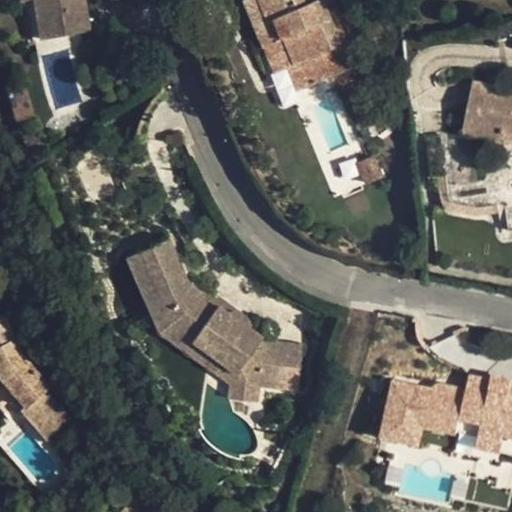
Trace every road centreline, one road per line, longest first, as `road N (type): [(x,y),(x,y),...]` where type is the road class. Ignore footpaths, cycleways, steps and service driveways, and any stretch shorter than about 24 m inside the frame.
road 1 (residential): [(377,301),(273,237),(213,156),(165,36),(169,0)]
road 2 (residential): [(377,301),(321,511)]
road 3 (residential): [(511,323),(377,301)]
